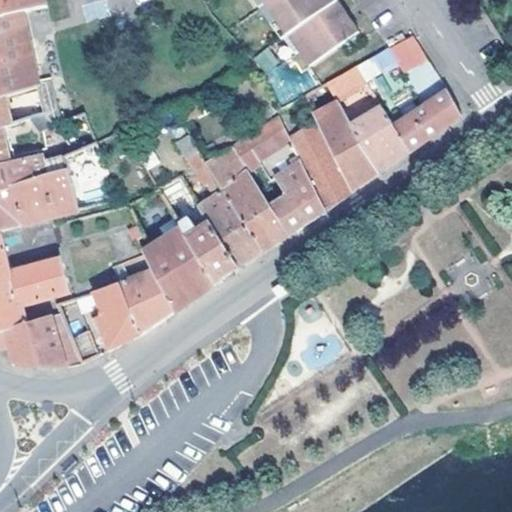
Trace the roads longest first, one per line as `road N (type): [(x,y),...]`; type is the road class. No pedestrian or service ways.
road 1 (tertiary): [(118,381),(495,114)]
road 2 (tertiary): [(0,496),(59,453),(118,381)]
road 3 (residential): [(414,0),(495,114)]
road 4 (tertiary): [(0,373),(59,387),(118,381)]
